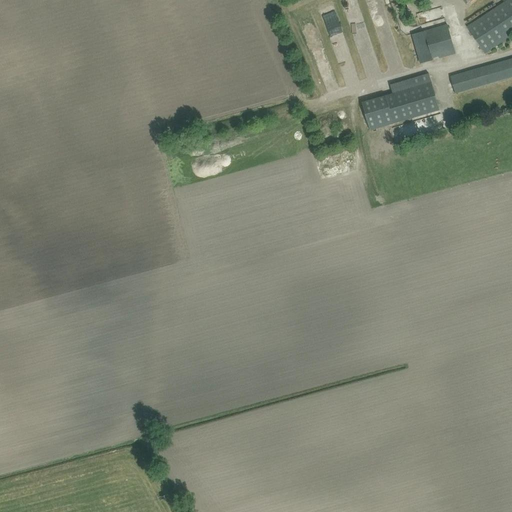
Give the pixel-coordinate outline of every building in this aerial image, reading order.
[(511,0),(507,0),(467,27),(484,53),(511,35),(511,0)] [(440,5),(443,14),(450,12),(447,3),(440,5)] [(412,34),(420,64),(455,54),(447,25),(412,34)] [(359,61),(348,34),(338,38),(349,65),(359,61)] [(327,38),(316,41),(318,51),(330,48),(327,38)] [(378,40),(364,43),(366,55),(375,53),(376,58),(371,59),(371,63),(382,60),(378,40)] [(511,59),(451,77),(456,94),(511,77),(511,59)] [(362,102),(371,131),(440,110),(429,73),(391,85),(393,93),(362,102)]
